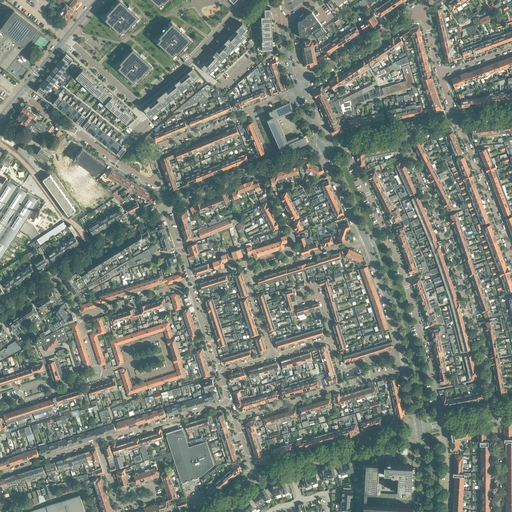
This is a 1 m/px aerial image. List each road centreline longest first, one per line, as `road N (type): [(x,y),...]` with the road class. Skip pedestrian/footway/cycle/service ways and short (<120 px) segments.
road 1 (residential): [(440,424),(403,279),(343,143)]
road 2 (residential): [(493,412),(456,264),(397,131)]
road 3 (residential): [(65,37),(134,100),(144,98),(247,0)]
road 4 (residential): [(158,185),(153,148),(296,88)]
road 5 (residential): [(255,476),(419,428)]
road 6 (residential): [(158,185),(20,93)]
road 7 (residential): [(296,88),(423,5)]
road 8 (residential): [(511,257),(456,119)]
road 9 (residential): [(97,440),(228,401)]
road 10 (tertiary): [(50,276),(164,207)]
road 11 (secondary): [(365,240),(405,360)]
